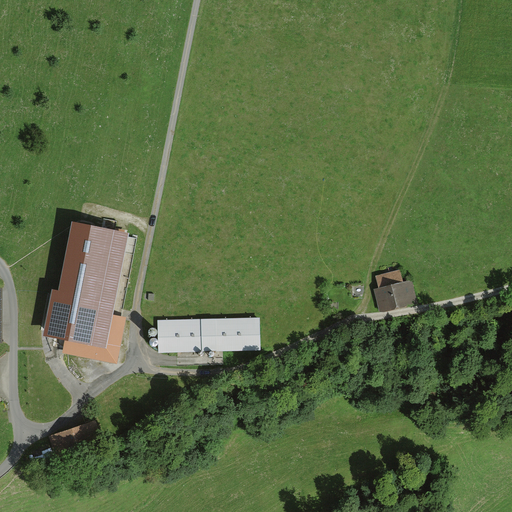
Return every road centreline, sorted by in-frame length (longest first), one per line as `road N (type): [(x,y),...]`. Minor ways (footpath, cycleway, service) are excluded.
road 1 (residential): [(132,358),(158,371),(227,373),(352,320),(511,287)]
road 2 (unclassified): [(132,358),(140,274),(196,0)]
road 3 (unclassified): [(0,263),(12,298),(14,411),(27,442)]
road 4 (unclassified): [(27,442),(132,358)]
